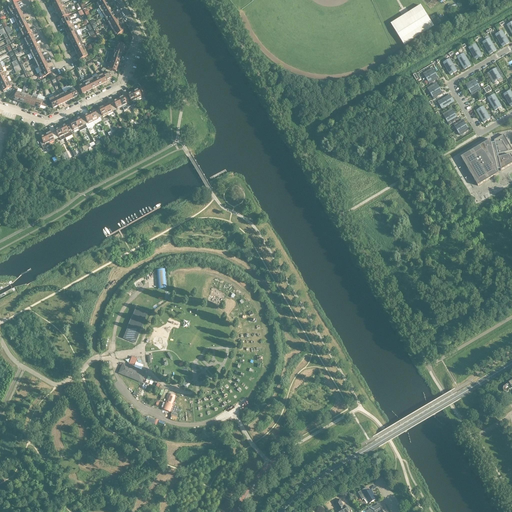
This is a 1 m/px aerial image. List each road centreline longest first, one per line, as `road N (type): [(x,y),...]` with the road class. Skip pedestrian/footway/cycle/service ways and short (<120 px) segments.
road 1 (secondary): [(282,511),(338,466),(511,363)]
road 2 (residential): [(0,105),(43,122),(121,86),(138,34),(118,0)]
road 3 (unclassified): [(511,47),(449,83),(478,133),(511,114)]
